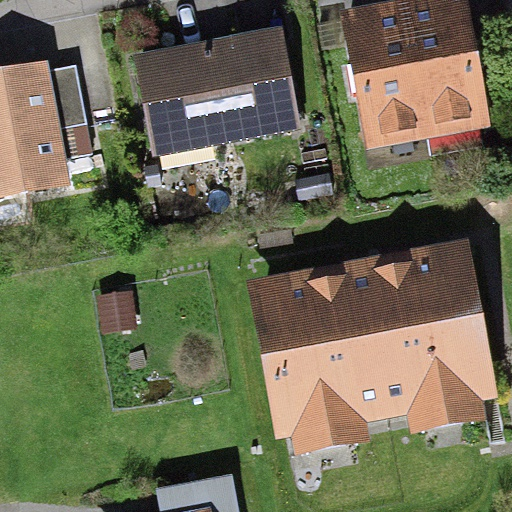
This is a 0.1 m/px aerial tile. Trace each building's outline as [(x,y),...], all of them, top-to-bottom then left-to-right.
[(459,0),(451,0),(414,7),(392,11),(348,19),(370,143),(482,123),(459,0)] [(299,135),(281,34),(135,60),(153,161),(299,135)] [(49,67),(0,75),(0,204),(70,192),(65,164),(94,159),(77,68),(50,73),(49,67)] [(498,407),(469,248),(246,288),(274,447),(291,444),(295,466),(370,453),(366,431),(407,424),(411,445),(489,431),(485,410),(498,407)] [(237,511),(232,481),(156,495),(159,511),(237,511)]
